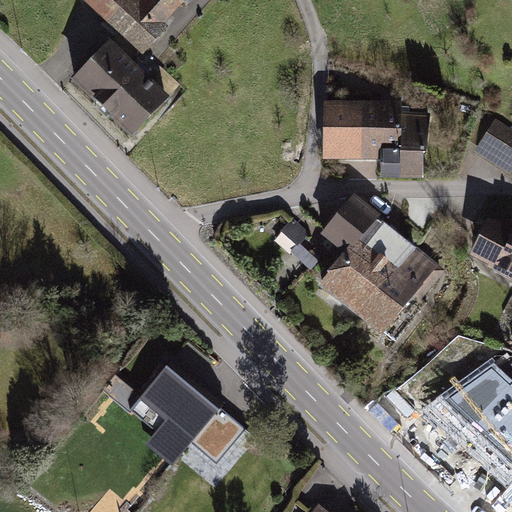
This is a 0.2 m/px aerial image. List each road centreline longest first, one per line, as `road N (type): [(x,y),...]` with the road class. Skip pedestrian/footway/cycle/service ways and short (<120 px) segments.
road 1 (primary): [(422,511),(163,245)]
road 2 (primary): [(163,245),(0,77)]
road 3 (residential): [(511,190),(310,190)]
road 4 (residential): [(310,190),(326,63),(305,0)]
road 5 (residential): [(310,190),(198,219),(163,245)]
